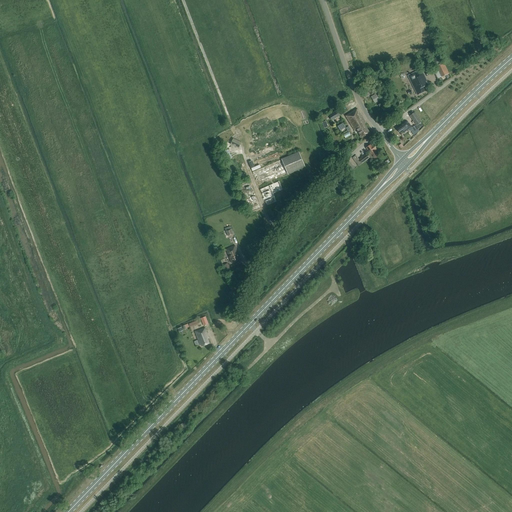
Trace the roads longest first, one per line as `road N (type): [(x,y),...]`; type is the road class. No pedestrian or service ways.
road 1 (primary): [(68,511),(378,190)]
road 2 (track): [(35,511),(51,485),(4,370),(61,339),(46,320),(0,196)]
road 3 (unclassified): [(232,327),(272,235),(379,131)]
road 4 (tertiary): [(379,131),(360,105),(321,0)]
road 5 (unclassified): [(379,131),(491,54)]
